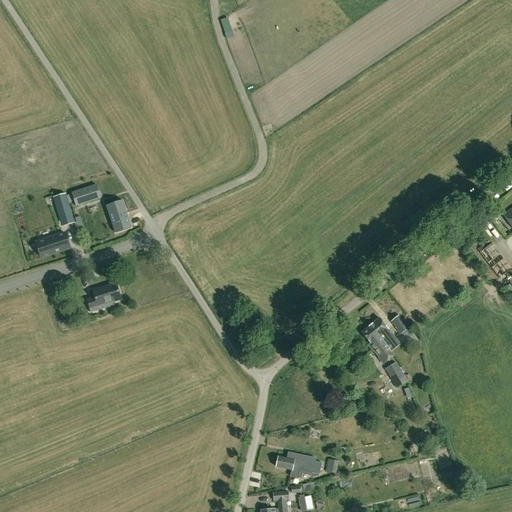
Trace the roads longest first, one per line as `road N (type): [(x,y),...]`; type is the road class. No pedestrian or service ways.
road 1 (unclassified): [(265,376),(511,175)]
road 2 (unclassified): [(154,229),(261,166),(259,138),(211,0)]
road 3 (unclassified): [(5,0),(154,229)]
road 4 (unclassified): [(265,376),(247,371),(159,236)]
road 5 (unclassified): [(159,236),(0,287)]
road 6 (unclassified): [(237,511),(265,376)]
